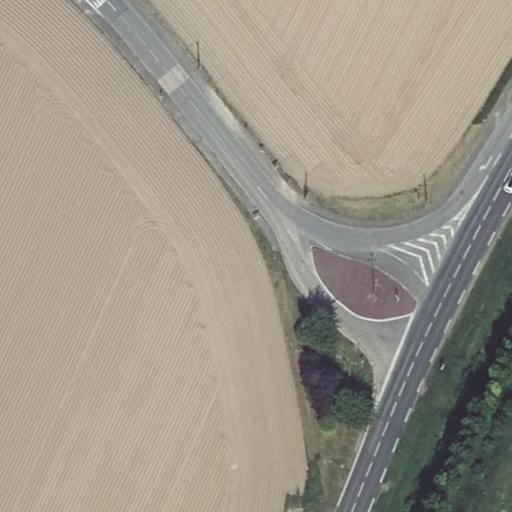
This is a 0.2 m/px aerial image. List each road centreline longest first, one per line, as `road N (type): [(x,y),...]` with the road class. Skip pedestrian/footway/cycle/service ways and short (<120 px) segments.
road 1 (tertiary): [(248,176),(326,303),(412,365)]
road 2 (tertiary): [(444,295),(304,223),(248,176)]
road 3 (tertiary): [(105,0),(248,176)]
road 4 (secondary): [(412,365),(352,511)]
road 5 (secondary): [(444,295),(511,165)]
